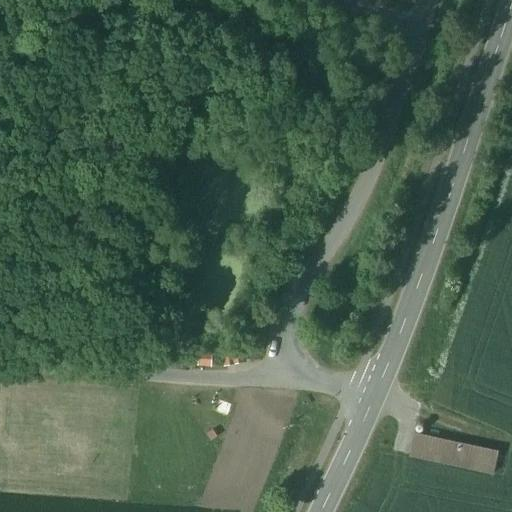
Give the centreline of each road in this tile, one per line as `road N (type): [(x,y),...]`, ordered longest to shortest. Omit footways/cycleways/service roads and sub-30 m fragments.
road 1 (unclassified): [(375,393),(307,380),(288,358),(285,316),(369,175),(427,0)]
road 2 (tertiary): [(375,393),(511,4)]
road 3 (tertiary): [(321,511),(375,393)]
